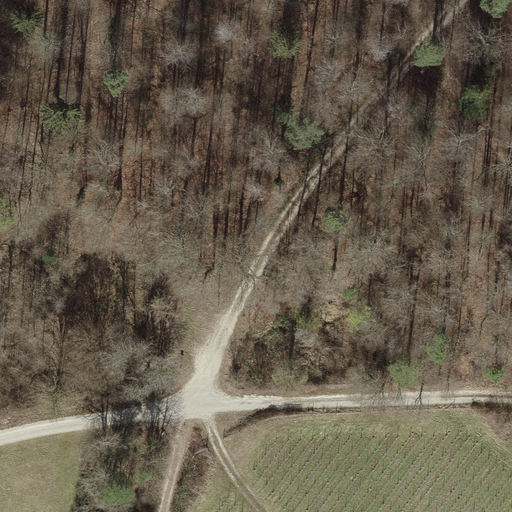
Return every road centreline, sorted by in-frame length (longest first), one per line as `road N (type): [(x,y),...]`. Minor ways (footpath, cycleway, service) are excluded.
road 1 (track): [(189,403),(273,234),(447,0)]
road 2 (track): [(189,403),(511,396)]
road 3 (track): [(0,437),(189,403)]
road 4 (track): [(189,403),(210,420),(222,454),(265,511)]
